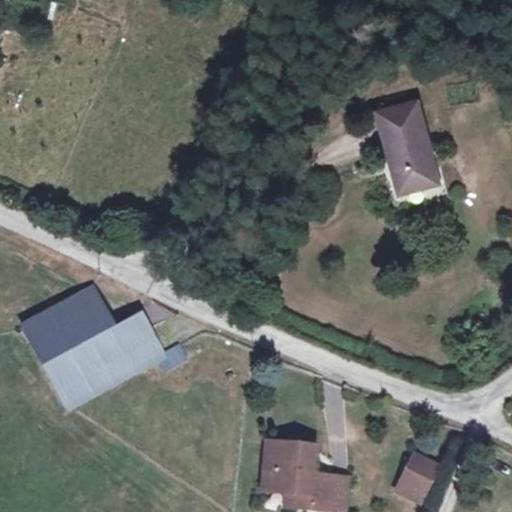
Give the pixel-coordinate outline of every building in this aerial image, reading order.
[(415,185),(403,107),(362,114),(373,194),(415,185)] [(118,345),(94,298),(29,329),(71,403),(155,364),(141,335),(118,345)] [(313,445),(265,442),(263,470),(273,471),(271,492),(292,494),(291,507),(325,510),(327,479),(312,478),(313,445)] [(417,463),(411,462),(401,483),(402,488),(422,496),(434,472),(417,463)] [(273,471),(263,470),(261,491),(271,492),(273,471)] [(349,482),(327,479),(325,510),(346,511),(349,482)]
